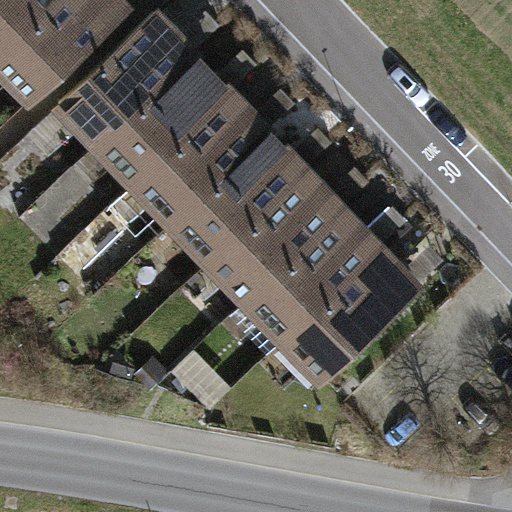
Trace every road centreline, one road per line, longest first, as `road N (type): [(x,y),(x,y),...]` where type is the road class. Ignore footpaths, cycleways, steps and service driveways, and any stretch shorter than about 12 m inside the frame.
road 1 (tertiary): [(0,454),(377,511)]
road 2 (residential): [(511,210),(312,0)]
